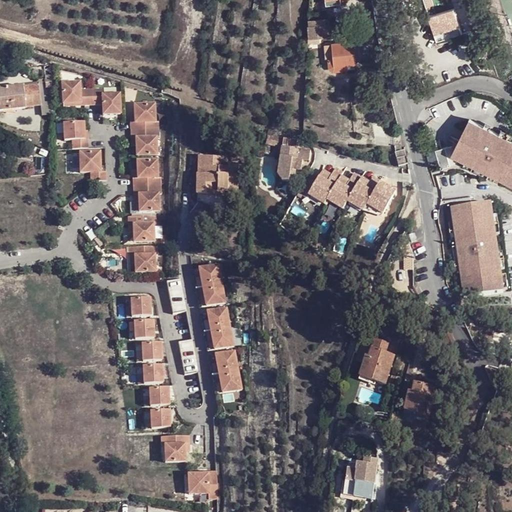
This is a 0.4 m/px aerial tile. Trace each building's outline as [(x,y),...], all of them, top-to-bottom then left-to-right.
[(455,10),(429,17),(437,42),(463,34),(455,10)] [(307,26),(307,39),(312,38),(319,38),(321,37),(320,26),(307,26)] [(354,43),(332,44),(334,60),(328,60),(328,68),(333,71),(346,70),(346,65),(355,65),(354,43)] [(79,84),(62,84),(62,105),(80,104),(79,84)] [(38,86),(23,88),(25,108),(41,107),(38,86)] [(25,108),(23,88),(23,87),(0,89),(0,111),(25,109),(25,108)] [(102,90),(92,91),(93,106),(102,106),(102,116),(120,115),(119,95),(102,96),(102,90)] [(80,104),(62,105),(63,108),(84,107),(83,91),(80,91),(80,104)] [(84,107),(93,106),(92,91),(83,91),(84,107)] [(130,123),(130,131),(158,130),(158,122),(155,122),(154,105),(134,106),(134,115),(135,123),(130,123)] [(511,138),(473,120),(457,156),(470,162),(498,176),(511,183),(511,138)] [(83,123),(63,125),(64,142),(71,142),(72,150),(88,149),(87,140),(84,140),(83,132),(83,123)] [(158,130),(130,131),(130,140),(135,140),(136,147),(136,157),(156,156),(156,139),(159,139),(158,130)] [(281,148),(282,141),(268,138),(266,146),(278,148),(281,148)] [(302,162),(309,163),(310,152),(296,150),(297,143),(282,141),(281,148),(278,148),(278,150),(280,150),(277,176),(281,182),(288,183),(289,172),(293,172),(300,174),(302,162)] [(399,168),(409,165),(405,152),(395,155),(399,168)] [(79,154),(80,174),(90,174),(90,183),(106,182),(106,173),(100,173),(99,153),(79,154)] [(219,160),(202,159),(201,177),(196,177),(195,196),(210,196),(210,192),(226,192),(226,196),(237,196),(238,166),(228,165),(227,170),(218,169),(219,165),(219,160)] [(133,179),(133,187),(161,186),(161,177),(157,178),(157,160),(137,161),(137,170),(137,178),(133,179)] [(498,176),(470,162),(468,166),(496,180),(498,176)] [(319,178),(307,201),(324,209),(341,176),(334,172),(328,182),(319,178)] [(348,185),(347,187),(338,182),(326,205),(343,214),(347,206),(359,183),(360,181),(352,177),(348,185)] [(359,183),(347,206),(363,215),(367,208),(379,184),(371,180),(369,185),(368,188),(359,183)] [(297,199),(305,204),(314,187),(306,183),(297,199)] [(406,200),(410,187),(402,185),(402,199),(406,200)] [(161,186),(133,187),(133,196),(138,195),(138,203),(139,212),(159,211),(158,194),(162,194),(161,186)] [(377,190),(367,208),(383,217),(395,195),(386,190),(384,193),(377,190)] [(210,207),(210,196),(195,196),(195,203),(210,207)] [(505,291),(505,289),(503,275),(502,269),(500,252),(497,234),(495,216),(493,202),(453,209),(455,223),(458,240),(459,247),(462,267),(467,297),(505,291)] [(367,208),(363,215),(381,220),(383,217),(367,208)] [(156,217),(127,218),(128,226),(133,226),(133,234),(133,243),(154,242),(153,225),(156,225),(156,217)] [(412,243),(417,241),(415,235),(409,237),(412,243)] [(157,247),(129,248),(129,257),(134,256),(135,264),(135,273),(155,273),(155,255),(158,255),(157,247)] [(197,285),(198,290),(222,285),(218,266),(196,271),(199,285),(197,285)] [(166,282),(173,315),(186,312),(180,280),(166,282)] [(226,304),(222,285),(198,290),(199,294),(200,294),(203,308),(226,304)] [(131,300),(131,318),(151,317),(150,299),(131,300)] [(205,329),(206,333),(230,329),(227,310),(204,314),(207,328),(205,329)] [(134,323),(135,340),(154,339),(153,321),(134,323)] [(234,347),(230,329),(206,333),(207,337),(209,337),(212,352),(234,347)] [(178,343),(185,376),(198,373),(192,340),(178,343)] [(386,354),(389,346),(375,342),(370,359),(367,358),(361,378),(386,385),(395,357),(386,354)] [(142,345),(143,363),(162,362),(161,344),(142,345)] [(214,371),(214,376),(238,371),(235,352),(212,357),(215,371),(214,371)] [(143,367),(144,385),(163,384),(162,366),(143,367)] [(242,390),(238,371),(214,376),(215,380),(217,380),(219,395),(242,390)] [(427,423),(435,390),(415,384),(408,411),(417,414),(416,420),(427,423)] [(149,389),(150,407),(169,406),(168,389),(149,389)] [(150,412),(151,430),(170,429),(170,411),(150,412)] [(190,437),(161,438),(161,447),(165,446),(165,463),(186,462),(185,453),(185,446),(190,445),(190,437)] [(344,494),(364,497),(366,484),(374,485),(378,459),(365,458),(364,464),(363,467),(358,466),(357,471),(347,470),(344,494)] [(197,474),(188,475),(189,495),(209,494),(209,499),(218,499),(217,471),(206,472),(206,474),(197,474)]
